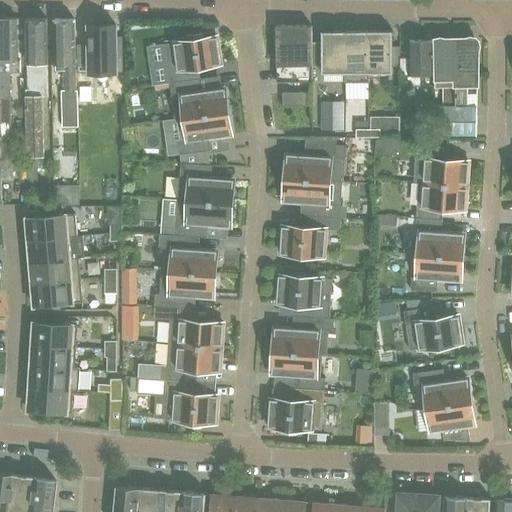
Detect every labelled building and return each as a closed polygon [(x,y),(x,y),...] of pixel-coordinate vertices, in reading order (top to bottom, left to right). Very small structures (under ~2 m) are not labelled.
[(0,123),(0,140),(10,140),(10,105),(9,72),(21,72),(21,60),(18,60),(17,26),(17,18),(0,17),(0,123)] [(48,96),(47,18),(26,18),(27,95),(26,95),(27,194),(39,194),(38,157),(43,157),(42,96),(48,96)] [(75,19),(54,19),(54,27),(55,70),(63,69),(63,91),(75,91),(75,27),(75,19)] [(89,70),(89,72),(116,71),(123,71),(123,44),(122,36),(116,36),(115,24),(88,25),(89,44),(89,70)] [(313,82),(312,26),(276,25),(277,81),(313,82)] [(312,42),(312,66),(322,65),(322,73),(345,73),(346,73),(346,30),(341,30),(327,30),(322,30),(322,42),(312,42)] [(345,73),(345,82),(346,82),(347,82),(350,82),(367,82),(368,82),(369,82),(369,73),(368,73),(368,30),(357,30),(350,30),(346,30),(346,73),(345,73)] [(392,30),(368,30),(368,73),(369,73),(392,73),(392,30)] [(164,43),(170,83),(201,78),(199,66),(221,63),(218,36),(202,38),(201,34),(189,36),(189,40),(164,43)] [(434,39),(433,74),(434,87),(443,87),(442,106),(455,106),(455,38),(434,39)] [(455,38),(455,106),(442,106),(439,106),(439,123),(439,134),(477,135),(477,106),(467,106),(467,84),(477,84),(478,58),(478,43),(472,38),(455,38)] [(401,59),(401,87),(406,87),(406,94),(415,94),(414,82),(419,82),(419,74),(433,74),(434,39),(409,40),(410,58),(401,59)] [(202,90),(201,78),(170,83),(175,119),(228,111),(225,87),(202,90)] [(78,126),(77,96),(77,90),(75,91),(63,91),(63,89),(61,89),(62,127),(78,126)] [(307,91),(287,92),(283,92),(283,105),(307,105),(307,91)] [(322,129),(342,129),(342,102),(323,102),(322,129)] [(231,135),(228,111),(175,119),(180,119),(183,141),(178,142),(180,154),(210,150),(208,138),(231,135)] [(439,134),(439,123),(411,123),(411,137),(435,137),(439,134)] [(368,137),(368,129),(357,129),(357,137),(368,137)] [(368,129),(368,137),(380,137),(380,134),(380,129),(371,129),(368,129)] [(336,144),(335,157),(345,157),(346,145),(336,144)] [(416,145),(414,181),(467,185),(469,161),(446,160),(447,147),(416,145)] [(330,180),(331,156),(287,153),(285,177),(330,180)] [(13,156),(1,156),(1,179),(13,179),(13,156)] [(180,175),(178,199),(232,202),(234,179),(211,177),(212,165),(210,165),(181,163),(180,175)] [(285,177),(284,201),(313,203),(341,205),(342,181),(330,180),(285,177)] [(418,183),(416,218),(442,219),(443,207),(466,209),(467,185),(414,181),(414,182),(418,183)] [(232,202),(178,199),(176,235),(207,237),(208,225),(230,226),(232,202)] [(313,203),(312,215),(331,216),(341,217),(342,205),(341,205),(313,203)] [(75,213),(27,217),(29,240),(77,236),(75,213)] [(331,216),(330,229),(340,229),(341,217),(331,216)] [(420,230),(418,254),(462,257),(464,233),(441,231),(442,219),(416,218),(415,230),(420,230)] [(324,256),(326,228),(282,225),(280,253),(324,256)] [(217,250),(199,249),(169,247),(170,234),(159,234),(159,246),(163,246),(161,270),(215,274),(217,250)] [(77,236),(29,240),(30,261),(79,257),(85,257),(83,235),(77,236)] [(462,257),(418,254),(417,277),(412,277),(411,289),(437,291),(438,279),(460,281),(462,257)] [(32,283),(81,279),(79,257),(30,261),(32,283)] [(215,274),(161,270),(160,294),(155,293),(154,306),(165,306),(165,294),(213,297),(215,274)] [(330,318),(330,305),(332,278),(279,275),(277,302),(299,303),(298,316),(324,318),(330,318)] [(105,276),(105,293),(117,293),(117,276),(105,276)] [(81,279),(32,283),(34,305),(83,301),(81,279)] [(406,299),(407,310),(433,306),(432,299),(406,299)] [(164,319),(165,306),(154,306),(154,318),(164,319)] [(409,350),(463,342),(459,315),(436,318),(435,306),(433,306),(407,310),(404,310),(409,350)] [(273,350),(327,354),(329,330),(333,330),(334,318),(330,318),(324,318),(323,330),(275,326),(273,350)] [(168,343),(222,346),(224,323),(170,319),(168,343)] [(32,344),(76,347),(78,324),(34,322),(32,344)] [(105,349),(117,349),(117,341),(116,341),(105,340),(105,349)] [(162,366),(161,378),(166,379),(171,379),(197,381),(198,369),(217,370),(220,370),(222,346),(168,343),(167,364),(167,367),(162,366)] [(31,366),(80,369),(80,368),(75,368),(76,347),(32,344),(31,366)] [(327,355),(327,354),(273,350),(272,374),(294,375),(293,388),(324,390),(325,377),(321,377),(322,354),(327,355)] [(80,369),(31,366),(30,387),(78,390),(80,369)] [(419,384),(423,408),(471,401),(468,377),(445,380),(444,368),(413,373),(415,385),(419,384)] [(197,381),(171,379),(166,379),(163,418),(188,420),(188,424),(201,425),(201,421),(217,422),(219,395),(196,393),(197,381)] [(123,392),(123,384),(110,384),(110,392),(123,392)] [(30,387),(28,410),(72,412),(73,391),(78,391),(78,390),(30,387)] [(324,390),(293,388),(292,400),(270,398),(268,426),(284,427),(283,431),(296,432),(296,428),(322,429),(324,390)] [(123,400),(123,392),(110,392),(110,400),(123,400)] [(423,408),(423,409),(427,408),(431,431),(474,424),(471,401),(423,408)] [(374,402),(374,426),(387,426),(387,402),(374,402)] [(326,443),(326,434),(309,433),(308,443),(310,443),(326,443)] [(0,471),(0,511),(4,511),(10,473),(0,471)] [(26,511),(31,476),(10,473),(4,511),(26,511)] [(50,511),(54,480),(55,479),(31,476),(26,511),(50,511)] [(137,511),(139,487),(117,485),(116,485),(113,511),(137,511)] [(139,487),(137,511),(158,511),(161,489),(139,487)] [(161,489),(158,511),(180,511),(182,490),(161,489)] [(180,511),(204,511),(206,492),(182,490),(180,511)] [(417,511),(419,494),(399,492),(397,511),(417,511)] [(210,505),(209,511),(233,511),(235,495),(211,493),(210,505)] [(437,511),(439,495),(419,494),(417,511),(437,511)] [(258,511),(259,497),(235,495),(233,511),(258,511)] [(443,511),(466,511),(467,496),(444,495),(443,511)] [(466,511),(489,511),(491,498),(488,498),(480,497),(470,497),(467,496),(466,511)] [(282,511),(283,499),(259,497),(258,511),(282,511)] [(282,511),(306,511),(307,501),(283,499),(282,511)] [(511,511),(511,500),(511,499),(506,499),(504,500),(501,500),(496,500),(495,499),(495,503),(494,511),(511,511)] [(312,511),(338,511),(339,504),(313,502),(313,506),(312,511)]
